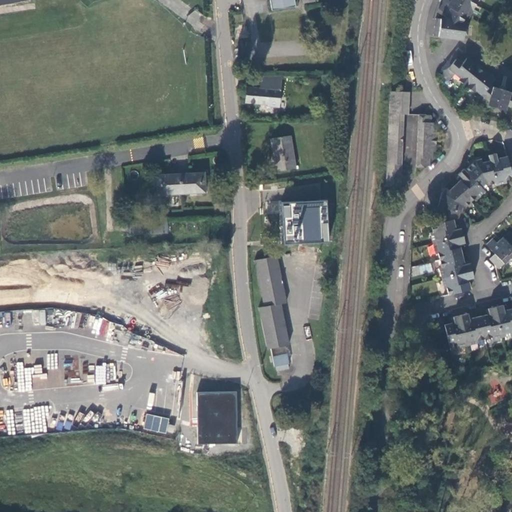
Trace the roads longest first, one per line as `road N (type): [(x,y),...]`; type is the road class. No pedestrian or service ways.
road 1 (unclassified): [(285,511),(244,316),(220,0)]
road 2 (unclassified): [(378,511),(393,223),(456,152),(456,130)]
road 3 (residential): [(456,130),(421,70),(425,0)]
